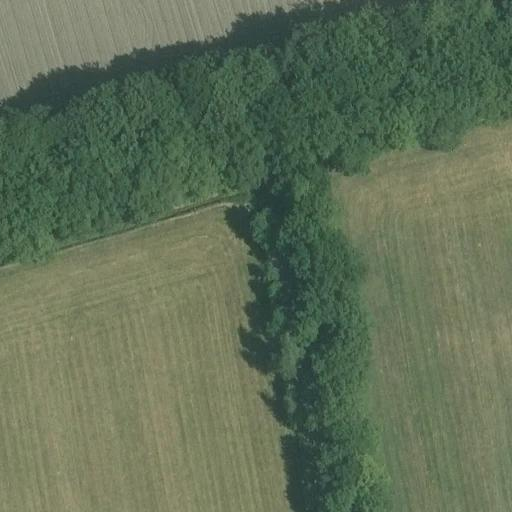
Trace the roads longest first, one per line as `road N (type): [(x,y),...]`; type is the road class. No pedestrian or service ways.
road 1 (unclassified): [(327,511),(253,120)]
road 2 (unclassified): [(253,120),(511,47)]
road 3 (unclassified): [(0,192),(253,120)]
